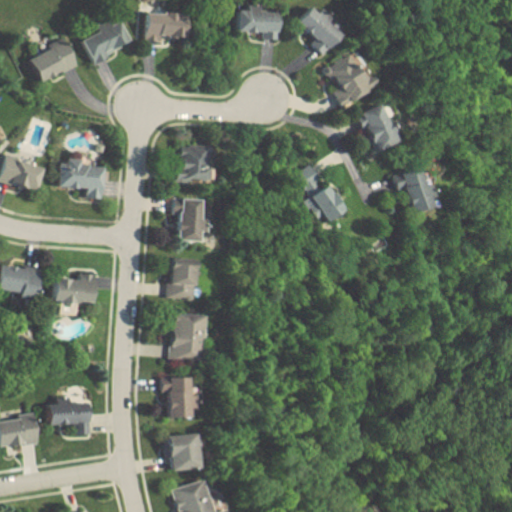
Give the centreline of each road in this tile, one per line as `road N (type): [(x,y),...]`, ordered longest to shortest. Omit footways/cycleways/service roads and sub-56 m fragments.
road 1 (residential): [(133,511),(119,377),(138,134),(163,109),(237,112),(270,92)]
road 2 (residential): [(0,224),(130,239)]
road 3 (residential): [(123,468),(0,486)]
